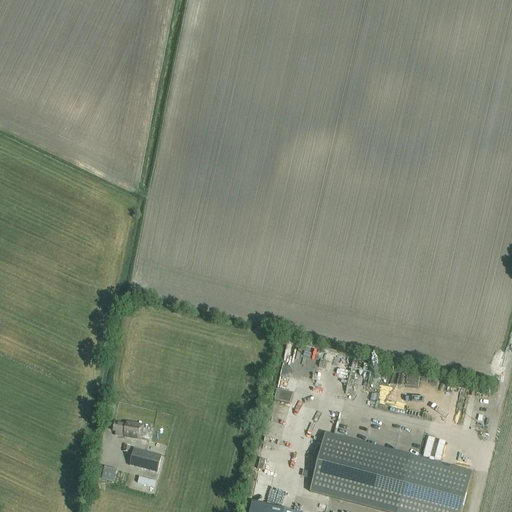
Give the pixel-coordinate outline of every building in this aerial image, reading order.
[(282,390),(280,401),(295,404),(297,393),(282,390)] [(140,440),(143,425),(126,422),(125,425),(114,423),(112,431),(115,431),(114,435),(140,440)] [(386,426),(375,426),(375,443),(387,442),(386,426)] [(327,434),(311,492),(384,511),(464,511),(475,474),(423,460),(327,434)] [(134,448),(129,466),(157,473),(162,456),(134,448)] [(100,471),(111,473),(113,461),(103,459),(100,471)]
